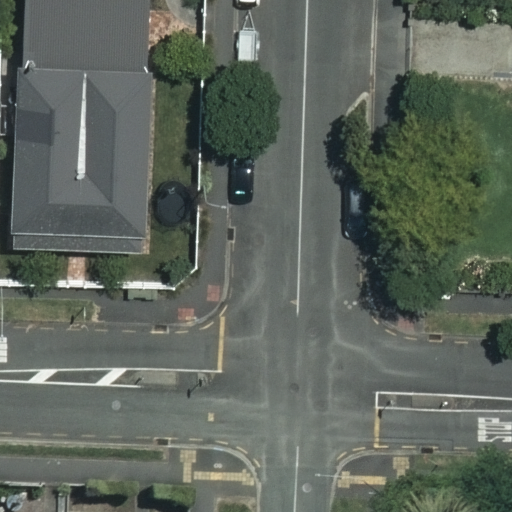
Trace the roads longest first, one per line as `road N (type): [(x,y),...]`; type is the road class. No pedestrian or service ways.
road 1 (residential): [(299,392),(309,0)]
road 2 (residential): [(0,380),(299,392)]
road 3 (residential): [(299,392),(511,399)]
road 4 (residential): [(295,511),(299,392)]
